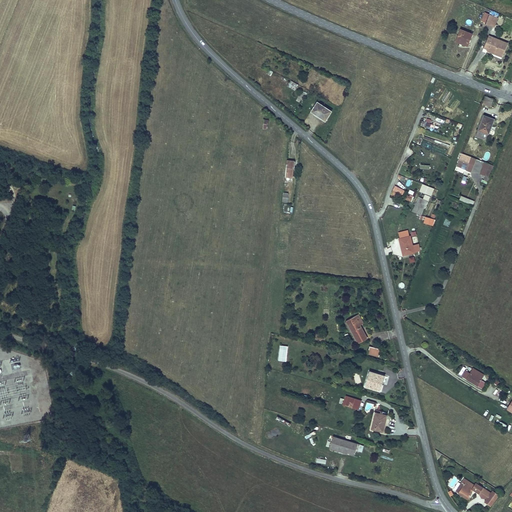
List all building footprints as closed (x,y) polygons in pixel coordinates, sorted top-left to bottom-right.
[(488,13),(484,23),(488,25),(490,21),(493,15),(488,13)] [(459,29),(454,41),(467,46),(472,34),(459,29)] [(487,37),(483,46),(487,48),(486,49),(492,51),(492,50),(502,54),(507,43),(492,36),(491,38),(487,37)] [(297,84),(290,80),(287,86),(294,90),(297,84)] [(297,98),(302,101),(306,93),(301,90),(297,98)] [(490,107),(492,100),(484,96),(481,103),(490,107)] [(317,102),(311,111),(324,121),(331,111),(317,102)] [(483,115),(475,135),(484,138),(486,133),(488,134),(494,119),(483,115)] [(469,155),(466,162),(468,163),(470,164),(474,165),(477,157),(469,154),(469,155)] [(287,159),(285,176),(292,176),(293,160),(287,159)] [(458,159),(455,165),(465,169),(466,168),(468,163),(466,162),(458,159)] [(492,163),(484,160),(482,165),(484,165),(490,168),(492,163)] [(490,168),(484,165),(481,172),(485,173),(487,174),(490,168)] [(394,185),(392,192),(402,196),(404,190),(394,185)] [(429,189),(424,187),(421,195),(427,197),(429,189)] [(407,194),(405,199),(412,202),(414,196),(407,194)] [(426,198),(421,196),(419,201),(416,200),(413,209),(421,212),(426,198)] [(473,201),(459,196),(458,199),(471,204),(473,201)] [(424,217),(423,223),(433,226),(435,219),(424,217)] [(415,257),(414,249),(412,241),(402,244),(406,260),(415,257)] [(359,314),(347,320),(358,342),(366,337),(359,324),(362,322),(359,314)] [(358,342),(347,320),(345,321),(356,342),(358,342)] [(323,335),(313,332),(313,335),(309,335),(308,338),(321,342),(323,335)] [(279,344),(278,358),(285,359),(286,346),(279,344)] [(369,344),(366,351),(379,354),(381,347),(369,344)] [(460,377),(475,386),(478,381),(481,376),(466,367),(460,377)] [(369,370),(364,384),(380,389),(382,380),(380,379),(381,373),(369,370)] [(361,399),(345,394),(342,402),(358,408),(361,399)] [(367,400),(365,410),(372,411),(374,402),(367,400)] [(373,410),(368,427),(379,430),(384,413),(373,410)] [(331,435),(327,447),(351,455),(352,450),(354,443),(331,435)] [(361,445),(354,443),(352,450),(358,452),(361,445)] [(463,483),(458,492),(467,498),(468,496),(471,490),(471,489),(471,488),(473,485),(480,489),(483,485),(475,481),(473,484),(463,478),(461,482),(463,483)]
